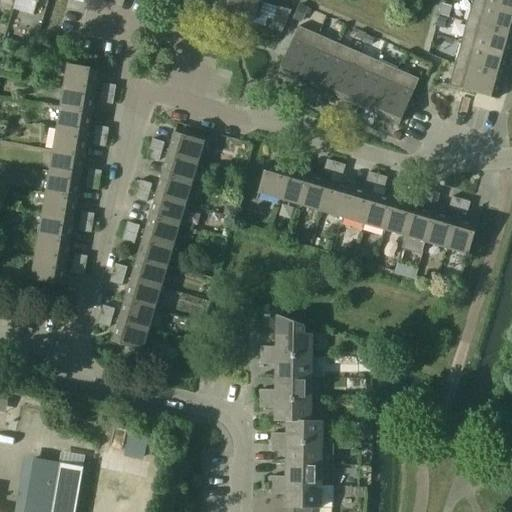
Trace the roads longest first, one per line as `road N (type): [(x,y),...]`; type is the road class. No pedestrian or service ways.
road 1 (residential): [(240,511),(243,453),(238,432),(220,415),(75,374),(136,102)]
road 2 (residential): [(511,163),(422,170),(176,97)]
